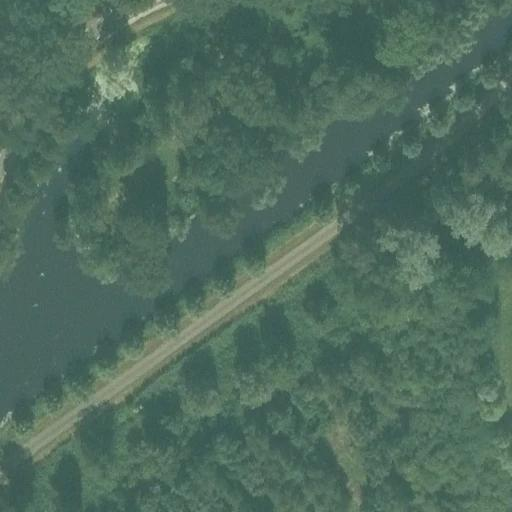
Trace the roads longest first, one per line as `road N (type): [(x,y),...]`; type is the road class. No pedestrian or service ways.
road 1 (unclassified): [(0,470),(398,180),(511,80)]
road 2 (unclassified): [(0,170),(67,61),(146,0)]
road 3 (track): [(234,0),(214,92),(185,125)]
